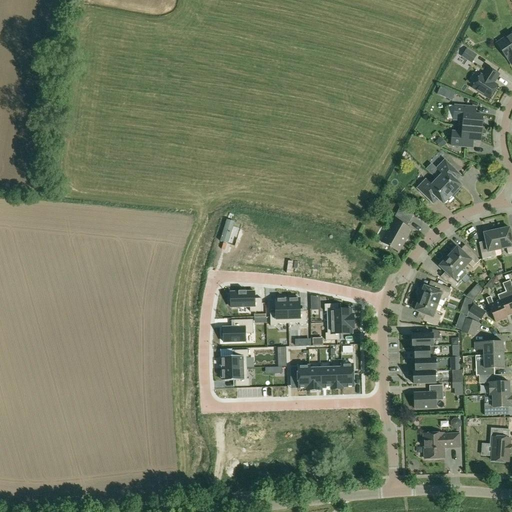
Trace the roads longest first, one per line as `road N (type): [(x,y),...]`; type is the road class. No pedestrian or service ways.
road 1 (residential): [(385,403),(215,408),(206,398),(204,360),(211,287),(220,276),(384,301)]
road 2 (tertiary): [(209,511),(393,491)]
road 3 (residential): [(384,301),(427,238),(476,208),(511,200)]
